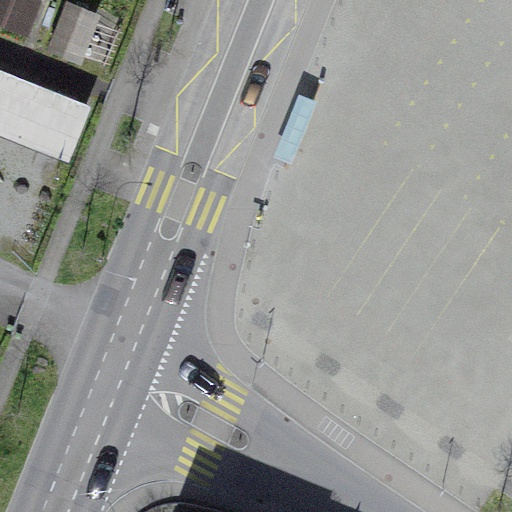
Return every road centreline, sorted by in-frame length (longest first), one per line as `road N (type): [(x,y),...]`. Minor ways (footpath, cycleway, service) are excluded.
road 1 (secondary): [(261,0),(110,372)]
road 2 (residential): [(364,511),(110,372)]
road 3 (secondary): [(110,372),(55,511)]
